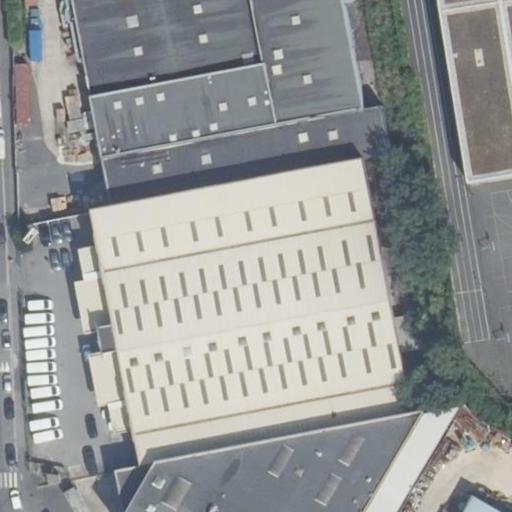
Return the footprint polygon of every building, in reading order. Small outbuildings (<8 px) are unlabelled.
[(142,150),(151,201),(391,155),(381,104),(365,108),(345,0),(74,0),(105,157),(142,150)] [(511,0),(441,0),(471,186),(511,179),(511,0)] [(65,88),(72,120),(79,118),(72,87),(65,88)] [(105,157),(114,208),(151,201),(142,150),(105,157)] [(106,274),(107,279),(377,227),(365,163),(94,214),(101,249),(106,274)] [(136,433),(137,438),(408,387),(402,356),(396,322),(377,227),(107,279),(116,330),(121,352),(136,433)] [(106,274),(101,249),(82,253),(87,278),(106,274)] [(88,336),(116,330),(107,279),(78,285),(88,336)] [(422,316),(396,322),(402,356),(424,351),(422,316)] [(136,433),(121,352),(92,358),(102,409),(111,407),(117,437),(136,433)] [(161,465),(414,417),(408,387),(137,438),(143,469),(161,465)] [(426,415),(414,417),(161,465),(143,469),(119,473),(126,511),(403,511),(466,407),(426,415)] [(49,486),(61,484),(59,475),(47,477),(49,486)] [(105,486),(106,508),(122,507),(121,485),(105,486)] [(65,495),(75,511),(89,511),(75,489),(65,495)] [(501,511),(480,500),(472,511),(501,511)]
